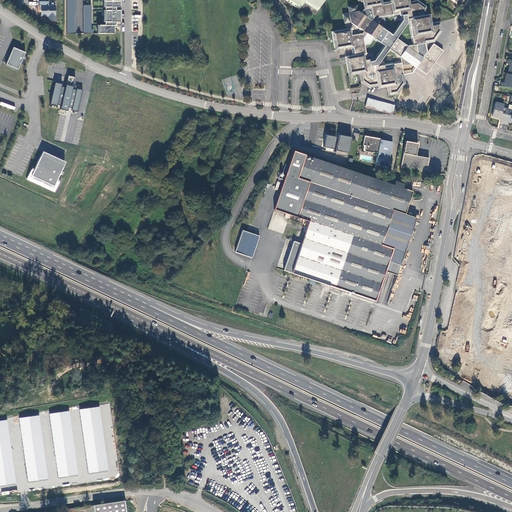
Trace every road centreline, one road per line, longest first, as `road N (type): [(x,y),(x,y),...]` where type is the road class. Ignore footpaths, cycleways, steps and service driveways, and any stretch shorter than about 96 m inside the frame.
road 1 (trunk): [(511,483),(147,309)]
road 2 (trunk): [(182,339),(511,496)]
road 3 (trunk): [(414,380),(147,309)]
road 4 (trunk): [(182,339),(278,415),(315,511)]
road 5 (tertiary): [(211,511),(140,491),(0,510)]
road 6 (unknown): [(233,110),(199,187),(209,222),(152,283)]
road 7 (trunk): [(0,253),(182,339)]
road 8 (trunk): [(147,309),(0,239)]
road 9 (residential): [(511,138),(479,123),(503,0)]
road 10 (residential): [(282,117),(126,79)]
road 11 (trunk): [(362,511),(397,492),(463,492),(511,507)]
road 12 (primary): [(448,223),(418,371)]
road 13 (residential): [(329,118),(320,62),(308,54),(285,63),(282,117)]
road 14 (primary): [(461,140),(492,0)]
road 15 (primary): [(486,0),(461,140)]
road 16 (residential): [(461,140),(329,118)]
